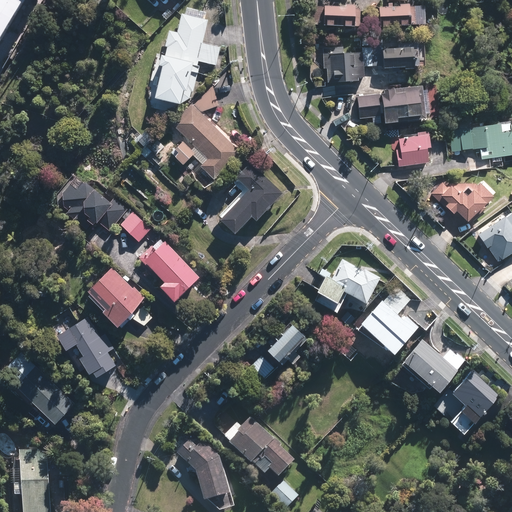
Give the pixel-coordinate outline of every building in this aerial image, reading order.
[(0,0),(0,48),(29,0),(0,0)] [(357,8),(326,7),(326,23),(357,24),(357,8)] [(411,8),(381,10),(382,23),(411,21),(411,8)] [(208,21),(185,15),(181,35),(175,33),(161,94),(184,99),(193,57),(217,63),(221,46),(203,42),(208,21)] [(383,66),(382,47),(366,48),(367,67),(383,66)] [(346,48),(325,49),(328,83),(349,81),(346,48)] [(417,49),(383,51),(384,67),(418,66),(417,49)] [(363,52),(348,53),(350,79),(360,78),(359,75),(365,75),(363,52)] [(423,91),(383,96),(386,123),(400,121),(400,115),(425,112),(423,91)] [(218,104),(213,92),(198,105),(203,111),(218,104)] [(380,96),(358,98),(360,117),(382,115),(380,96)] [(239,151),(192,107),(176,124),(211,158),(204,165),(215,176),(239,151)] [(501,125),(474,128),(476,147),(481,146),(482,157),(511,152),(511,131),(502,133),(501,125)] [(474,148),(471,128),(450,131),(453,151),(474,148)] [(404,150),(396,151),(398,165),(431,160),(427,133),(402,137),(404,150)] [(196,154),(186,143),(175,153),(185,164),(196,154)] [(282,194),(253,165),(242,177),(254,189),(225,218),(237,230),(255,212),(260,217),(282,194)] [(470,218),(494,195),(482,182),(479,185),(476,182),(453,183),(449,188),(444,183),(433,193),(446,207),(449,204),(455,211),(459,207),(470,218)] [(81,189),(75,184),(68,192),(69,202),(76,207),(72,211),(89,225),(98,215),(111,226),(122,212),(87,183),(81,189)] [(133,214),(124,224),(140,240),(150,230),(133,214)] [(511,214),(482,234),(498,258),(511,249),(511,214)] [(199,276),(168,244),(149,262),(180,293),(199,276)] [(344,261),(335,280),(328,276),(322,289),(341,298),(346,289),(368,300),(379,277),(344,261)] [(122,319),(145,296),(116,268),(93,291),(122,319)] [(385,301),(367,321),(397,348),(415,328),(385,301)] [(90,318),(69,330),(92,369),(113,357),(90,318)] [(305,333),(294,324),(271,350),(281,359),(305,333)] [(424,341),(408,359),(441,387),(457,369),(424,341)] [(73,401),(24,354),(7,372),(56,418),(73,401)] [(262,356),(252,366),(264,378),(274,368),(262,356)] [(497,392),(474,372),(455,393),(478,414),(497,392)] [(253,421),(234,441),(257,462),(261,458),(279,474),(293,459),(253,421)] [(230,492),(220,459),(204,443),(189,459),(201,471),(209,498),(230,492)] [(52,511),(47,450),(23,452),(28,511),(52,511)] [(284,483),(274,493),(288,506),(298,496),(284,483)]
